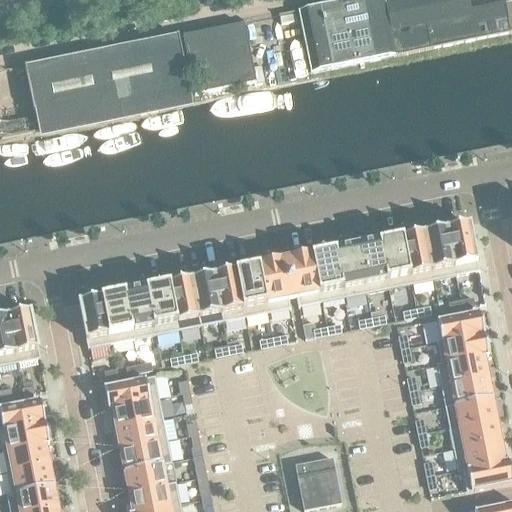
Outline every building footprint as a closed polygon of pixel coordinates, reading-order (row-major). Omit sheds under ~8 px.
[(360,0),(340,4),(353,67),(374,62),(361,0),(360,0)] [(383,0),(361,0),(374,62),(396,58),(383,0)] [(466,0),(383,0),(396,58),(510,35),(511,34),(511,3),(504,5),(469,12),(466,0)] [(340,4),(318,8),(331,71),(353,67),(340,4)] [(331,71),(318,8),(297,13),(310,75),(331,71)] [(255,85),(247,46),(243,27),(182,39),(194,97),(255,85)] [(175,104),(176,107),(191,104),(177,37),(176,37),(176,38),(26,68),(23,68),(33,117),(0,123),(0,137),(0,140),(175,104)] [(467,227),(445,231),(455,279),(478,274),(469,226),(467,227)] [(445,231),(423,235),(433,283),(455,279),(445,231)] [(423,235),(401,240),(410,288),(433,283),(423,235)] [(401,240),(378,244),(388,292),(410,288),(401,240)] [(375,245),(356,249),(366,297),(388,292),(378,244),(375,245)] [(356,249),(334,253),(343,301),(366,297),(356,249)] [(334,253),(311,258),(321,305),(343,301),(334,253)] [(288,262),(284,263),(292,301),(296,301),(298,310),(321,305),(311,258),(290,262),(288,262)] [(279,264),(257,268),(267,316),(290,312),(288,302),(292,301),(284,263),(280,264),(279,264)] [(257,268),(235,273),(244,321),(267,316),(257,268)] [(235,273),(213,277),(222,325),(244,321),(235,273)] [(191,282),(190,282),(200,330),(222,325),(213,277),(191,282)] [(190,282),(168,286),(177,334),(200,330),(190,282)] [(168,286),(146,291),(155,339),(177,334),(168,286)] [(146,291),(123,295),(133,343),(155,339),(146,291)] [(123,295),(101,300),(110,348),(133,343),(123,295)] [(457,302),(459,309),(470,307),(469,299),(457,302)] [(80,304),(78,305),(87,352),(110,348),(101,300),(80,304)] [(457,302),(446,304),(448,312),(459,309),(457,302)] [(426,308),(416,311),(417,318),(428,316),(426,308)] [(416,311),(405,313),(406,320),(417,318),(416,311)] [(7,318),(16,366),(40,361),(30,314),(7,318)] [(436,345),(436,346),(483,336),(479,314),(436,323),(440,344),(436,345)] [(0,369),(16,366),(7,318),(0,319),(0,369)] [(382,318),(370,320),(372,327),(383,325),(382,318)] [(370,320),(359,323),(361,330),(372,327),(370,320)] [(337,327),(327,329),(329,335),(338,333),(337,327)] [(327,329),(317,331),(318,338),(329,335),(327,329)] [(487,357),(483,336),(436,346),(440,366),(436,367),(436,368),(487,357)] [(284,338),(274,340),(275,346),(286,344),(284,338)] [(408,351),(406,339),(398,341),(400,353),(408,351)] [(274,340),(263,342),(265,348),(275,346),(274,340)] [(238,347),(227,349),(229,356),(240,354),(238,347)] [(227,349),(216,351),(217,358),(229,356),(227,349)] [(413,364),(410,351),(408,351),(400,353),(403,365),(413,364)] [(194,356),(183,358),(184,365),(195,362),(194,356)] [(436,368),(440,389),(488,380),(484,359),(487,359),(487,357),(436,368)] [(183,358),(172,361),(173,367),(184,365),(183,358)] [(148,365),(138,367),(139,374),(150,372),(148,365)] [(138,367),(128,369),(129,376),(139,374),(138,367)] [(116,371),(105,374),(107,380),(117,378),(116,371)] [(159,401),(154,379),(103,389),(107,412),(159,401)] [(444,410),(492,401),(488,380),(440,389),(444,410)] [(409,396),(419,393),(417,394),(414,381),(406,383),(409,396)] [(177,386),(179,397),(181,397),(189,395),(187,384),(177,386)] [(35,394),(33,387),(22,390),(23,396),(35,394)] [(0,402),(0,404),(12,402),(10,392),(0,393),(0,402)] [(421,406),(419,393),(409,396),(411,408),(421,406)] [(192,407),(189,395),(181,397),(184,408),(192,407)] [(107,413),(111,412),(115,432),(163,423),(158,403),(159,402),(159,401),(107,412),(107,413)] [(444,410),(448,431),(496,422),(492,401),(444,410)] [(0,432),(44,424),(40,402),(0,409),(0,432)] [(453,453),(500,443),(496,422),(448,431),(453,453)] [(167,444),(163,423),(115,432),(119,453),(167,444)] [(0,434),(2,434),(5,445),(6,453),(2,454),(2,455),(48,445),(44,424),(0,432),(0,434)] [(415,425),(417,438),(425,436),(423,424),(415,425)] [(185,428),(188,440),(190,439),(198,438),(195,426),(185,428)] [(420,450),(427,449),(425,436),(417,438),(420,450)] [(200,449),(198,438),(190,439),(192,451),(200,449)] [(508,463),(508,462),(504,463),(500,443),(453,453),(457,474),(508,463)] [(167,444),(119,453),(123,474),(171,465),(167,444)] [(48,445),(2,455),(6,476),(49,467),(45,447),(48,446),(48,445)] [(314,511),(340,507),(340,506),(339,506),(333,474),(334,474),(332,461),(330,461),(331,463),(295,469),(295,468),(294,468),(296,481),(298,481),(303,511),(314,511)] [(511,481),(508,463),(457,474),(457,475),(461,474),(465,495),(511,485),(511,481)] [(127,496),(175,486),(175,485),(166,487),(162,468),(171,466),(171,465),(123,474),(127,496)] [(423,468),(426,480),(433,478),(431,466),(423,468)] [(49,467),(6,476),(10,496),(5,497),(6,498),(53,488),(49,467)] [(196,482),(206,480),(204,469),(194,470),(196,482)] [(436,491),(433,478),(426,480),(428,493),(436,491)] [(198,493),(208,492),(206,480),(196,482),(198,493)] [(155,511),(179,507),(175,486),(127,496),(130,511),(155,511)] [(53,488),(6,498),(8,511),(45,511),(57,510),(53,488)]
